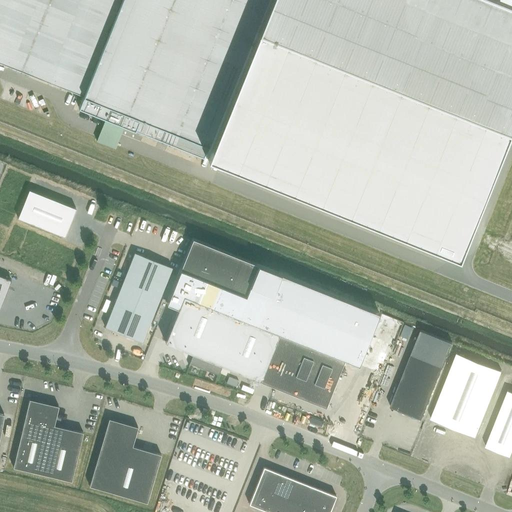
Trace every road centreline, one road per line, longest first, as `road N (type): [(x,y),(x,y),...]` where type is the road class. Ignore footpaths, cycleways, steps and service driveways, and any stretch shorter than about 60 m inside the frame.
road 1 (unclassified): [(59,359),(239,411),(381,467)]
road 2 (unclassified): [(59,359),(115,216)]
